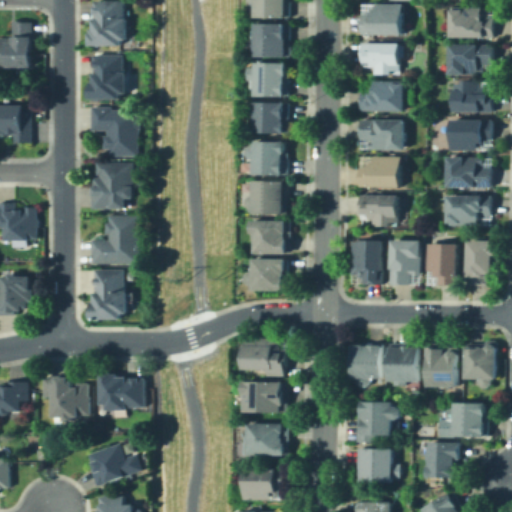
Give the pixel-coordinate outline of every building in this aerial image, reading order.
[(121,34),(121,40),(90,40),(90,26),(91,26),(91,23),(94,23),(94,13),(95,13),(95,0),(123,0),(123,13),(127,13),(127,34),(121,34)] [(294,0),(294,12),(257,12),(257,0),(294,0)] [(371,30),(361,30),(361,8),(368,8),(368,3),(375,3),(375,0),(401,0),(401,27),(371,27),(371,30)] [(482,3),(482,14),(494,14),(494,30),(449,29),(449,3),(482,3)] [(291,17),(291,43),(293,43),(293,52),(257,51),(257,47),(250,47),(250,34),(258,34),(258,17),(291,17)] [(33,20),(37,20),(37,68),(15,68),(15,65),(0,65),(0,37),(15,37),(15,20),(33,20)] [(399,36),(399,64),(391,64),(391,69),(374,69),(374,64),(371,64),(371,58),(361,58),(361,40),(371,40),(371,36),(399,36)] [(477,37),(477,39),(493,39),(493,59),(483,59),(483,69),(465,69),(465,66),(449,66),(449,37),(477,37)] [(126,97),(96,97),(96,55),(130,55),(130,70),(132,70),(132,92),(126,92),(126,97)] [(288,57),(288,70),(293,70),(292,90),(258,90),(258,75),(247,75),(247,62),(258,62),(258,57),(288,57)] [(372,106),(361,106),(361,87),(372,87),(372,76),(402,77),(402,106),(372,106)] [(480,77),(480,84),(484,84),(484,88),(493,88),(493,105),(453,105),(453,77),(480,77)] [(290,127),(256,127),(256,96),(291,96),(290,127)] [(0,106),(35,107),(34,142),(23,142),(24,132),(0,131),(0,106)] [(142,108),(140,155),(115,154),(106,144),(107,131),(95,130),(96,107),(142,108)] [(484,135),(484,140),(479,140),(479,145),(451,145),(451,113),(494,113),(494,135),(484,135)] [(404,114),(404,144),(389,144),(389,145),(368,145),(368,134),(359,134),(359,115),(375,115),(375,114),(404,114)] [(288,136),(288,149),(292,149),(292,169),(256,169),(256,155),(250,155),(250,141),(256,141),(256,136),(288,136)] [(465,151),(465,155),(483,155),(483,163),(492,163),(492,182),(483,182),(483,186),(448,185),(448,178),(446,178),(447,151),(465,151)] [(370,182),(359,182),(359,162),(366,163),(366,158),(372,158),(372,153),(400,153),(400,180),(370,180),(370,182)] [(140,163),(140,195),(131,195),(131,200),(122,207),(96,207),(96,174),(101,174),(101,163),(140,163)] [(288,175),(288,208),(256,207),(256,205),(250,205),(250,191),(256,191),(256,175),(288,175)] [(397,212),(397,217),(392,217),(392,222),(373,222),(373,217),(372,217),(372,212),(360,212),(360,190),(397,190),(397,212)] [(493,191),(493,212),(479,211),(479,220),(448,220),(448,190),(493,191)] [(28,203),(28,209),(39,208),(41,240),(27,240),(27,245),(18,246),(10,239),(9,224),(0,224),(0,208),(4,208),(4,203),(28,203)] [(143,262),(95,262),(95,238),(111,238),(111,215),(143,215),(143,262)] [(292,217),(292,247),(258,247),(258,229),(253,229),(253,216),(292,217)] [(381,270),(381,279),(365,279),(365,270),(352,270),(352,234),(381,234),(381,270)] [(411,281),(391,280),(391,235),(421,235),(421,272),(411,272),(411,281)] [(487,281),(467,281),(467,236),(504,236),(504,269),(487,269),(487,281)] [(458,266),(458,281),(438,281),(438,272),(434,272),(434,266),(428,266),(428,237),(458,237),(458,266)] [(287,289),(249,289),(249,269),(258,269),(258,260),(287,260),(287,289)] [(128,270),(128,293),(135,293),(134,303),(130,303),(130,316),(101,316),(101,278),(100,278),(100,270),(128,270)] [(31,316),(0,315),(0,294),(7,294),(7,276),(39,276),(39,308),(31,308),(31,316)] [(287,374),(276,374),(276,370),(249,370),(249,336),(287,336),(287,374)] [(407,376),(407,381),(394,381),(394,376),(388,376),(388,342),(405,342),(405,337),(418,337),(418,376),(407,376)] [(492,372),(492,382),(478,382),(478,372),(464,372),(464,341),(484,341),(484,337),(495,337),(495,372),(492,372)] [(382,340),(382,374),(369,374),(369,380),(357,380),(357,374),(351,374),(351,340),(382,340)] [(445,340),(445,344),(458,344),(458,381),(450,381),(450,386),(438,386),(438,381),(425,381),(425,340),(445,340)] [(94,383),(94,415),(82,415),(82,419),(61,419),(61,396),(50,396),(50,374),(82,374),(82,383),(94,383)] [(140,377),(140,378),(151,378),(151,408),(139,408),(139,412),(128,412),(128,416),(120,416),(120,412),(114,412),(114,408),(113,408),(104,398),(104,376),(140,377)] [(24,408),(0,408),(0,387),(7,387),(7,381),(35,381),(35,400),(24,400),(24,408)] [(292,409),(246,409),(246,382),(292,382),(292,409)] [(483,397),(483,411),(487,411),(487,430),(453,430),(453,418),(445,418),(445,402),(453,402),(453,397),(483,397)] [(380,431),(380,441),(361,441),(361,402),(395,402),(395,431),(380,431)] [(292,453),(257,453),(249,442),(250,424),(292,424),(292,453)] [(459,438),(458,459),(461,459),(461,473),(426,473),(426,459),(428,459),(428,438),(459,438)] [(127,440),(133,456),(143,452),(150,470),(108,486),(95,453),(127,440)] [(396,479),(360,479),(360,449),(396,450),(396,479)] [(5,488),(5,494),(0,494),(0,459),(12,459),(12,488),(5,488)] [(290,486),(290,499),(251,499),(251,468),(293,468),(293,486),(290,486)] [(467,511),(425,511),(424,510),(454,491),(467,511)] [(129,495),(129,503),(139,503),(139,511),(105,511),(105,495),(129,495)] [(394,503),(394,511),(358,511),(363,503),(394,503)]
